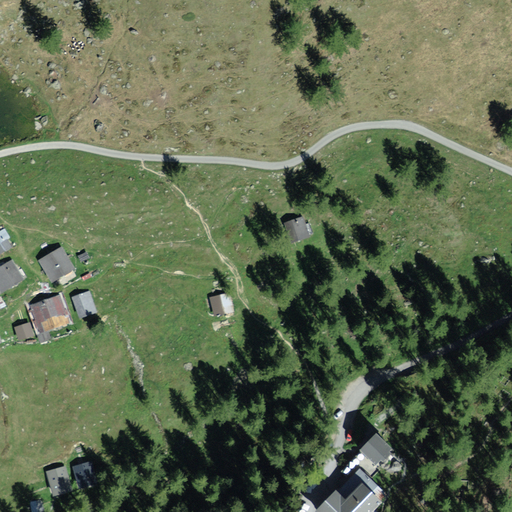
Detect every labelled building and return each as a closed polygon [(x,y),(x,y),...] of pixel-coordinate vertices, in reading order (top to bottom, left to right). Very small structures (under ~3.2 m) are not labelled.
[(302,219),(286,224),(292,241),(307,236),(302,219)] [(0,232),(0,253),(10,247),(5,239),(8,237),(4,230),(0,232)] [(61,249),(41,261),(52,280),(72,268),(61,249)] [(11,261),(0,268),(0,279),(1,282),(0,282),(0,289),(1,291),(22,279),(11,261)] [(88,293),(74,298),(81,317),(95,311),(88,293)] [(229,295),(212,299),(216,314),(233,310),(229,295)] [(58,298),(33,306),(41,330),(66,322),(58,298)] [(29,324),(17,328),(20,338),(32,335),(29,324)] [(47,331),(38,335),(41,342),(50,338),(47,331)] [(374,436),(359,453),(378,470),(393,453),(374,436)] [(90,463),(74,467),(79,488),(96,483),(90,463)] [(65,467),(47,472),(54,495),(71,489),(65,467)] [(361,474),(325,511),(376,511),(388,499),(361,474)] [(44,511),(42,500),(31,502),(32,511),(44,511)]
